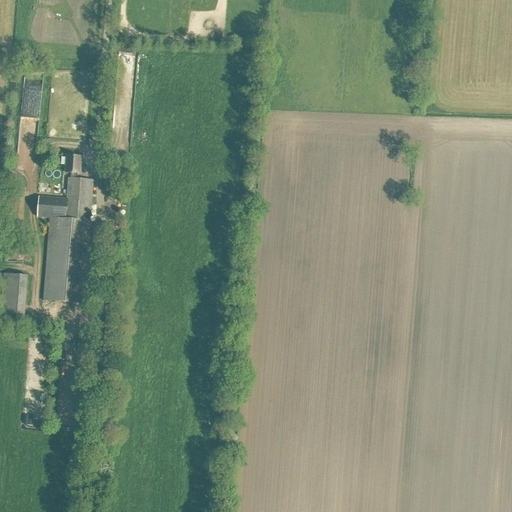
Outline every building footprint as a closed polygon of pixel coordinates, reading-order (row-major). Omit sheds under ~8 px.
[(50,218),(43,301),(83,304),(93,181),(77,180),(77,174),(80,174),(81,158),(67,156),(65,173),(71,174),(71,179),(68,179),(67,200),(39,197),(37,217),(50,218)] [(104,193),(118,194),(119,176),(105,176),(104,193)] [(22,232),(26,189),(9,188),(5,230),(22,232)] [(0,319),(0,322),(24,325),(28,276),(4,274),(0,319)] [(44,426),(44,408),(27,408),(26,425),(44,426)]
